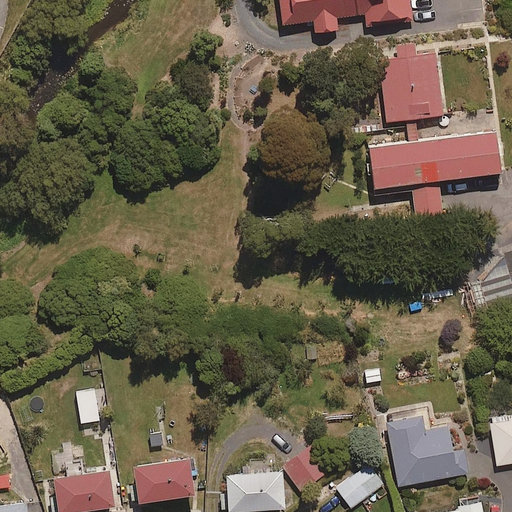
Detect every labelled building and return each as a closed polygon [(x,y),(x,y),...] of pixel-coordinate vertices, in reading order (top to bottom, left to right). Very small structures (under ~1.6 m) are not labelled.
[(295,0),(297,13),(327,10),(329,26),(424,17),(422,0),(295,0)] [(441,48),(382,54),(388,114),(447,108),(441,48)] [(498,126),(373,138),(377,178),(502,166),(498,126)] [(380,380),(378,366),(361,368),(363,382),(380,380)] [(511,411),(507,412),(508,417),(487,420),(493,463),(511,459),(511,411)] [(445,423),(422,427),(419,412),(384,419),(396,483),(466,470),(462,445),(450,448),(445,423)] [(110,430),(106,413),(90,416),(94,434),(110,430)] [(308,441),(279,463),(291,478),(297,473),(306,484),(329,467),(308,441)] [(132,495),(196,486),(190,447),(135,455),(138,478),(130,479),(132,495)] [(110,460),(55,467),(58,491),(49,492),(51,504),(115,496),(110,460)] [(348,505),(381,482),(367,461),(334,485),(348,505)] [(222,504),(279,500),(276,463),(219,467),(222,504)] [(0,511),(29,511),(28,491),(0,493),(0,511)] [(481,511),(479,498),(456,502),(456,506),(424,511),(481,511)]
